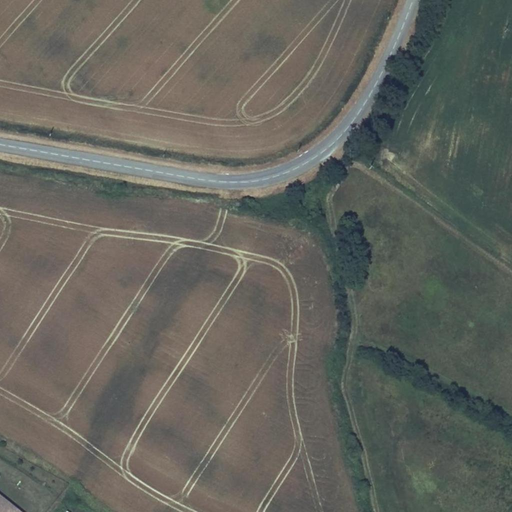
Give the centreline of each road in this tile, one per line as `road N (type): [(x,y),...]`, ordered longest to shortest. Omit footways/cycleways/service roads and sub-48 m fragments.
road 1 (tertiary): [(0,145),(191,179),(271,177),(316,155),(354,117),(411,0)]
road 2 (track): [(329,144),(338,374),(367,511)]
